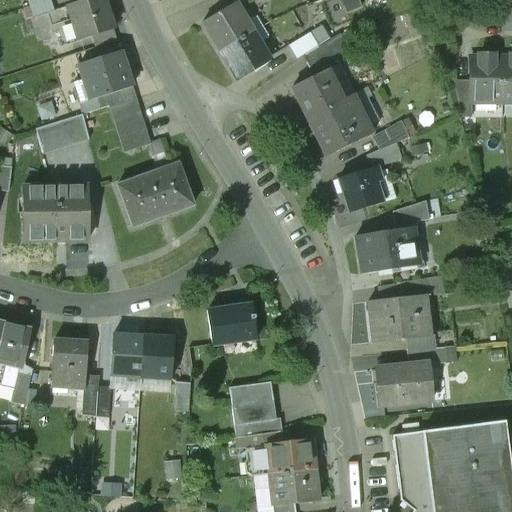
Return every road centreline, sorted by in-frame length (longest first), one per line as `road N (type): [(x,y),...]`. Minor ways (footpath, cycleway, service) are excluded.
road 1 (residential): [(193,106),(235,101),(295,136),(344,265),(334,326),(320,336)]
road 2 (residential): [(274,239),(171,293),(123,307),(70,309),(0,289)]
road 3 (residential): [(352,511),(320,336)]
road 4 (residential): [(274,239),(193,106)]
road 5 (residential): [(193,106),(137,0)]
